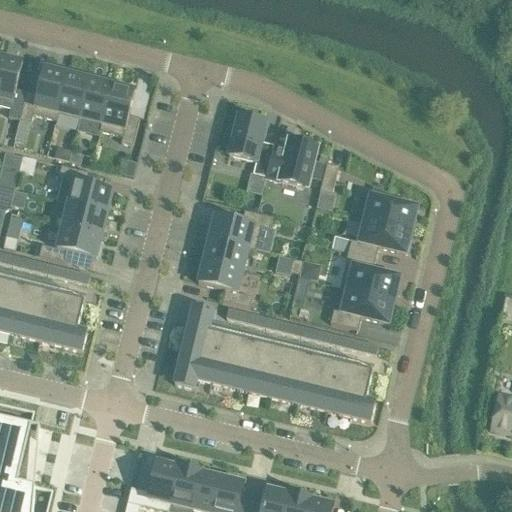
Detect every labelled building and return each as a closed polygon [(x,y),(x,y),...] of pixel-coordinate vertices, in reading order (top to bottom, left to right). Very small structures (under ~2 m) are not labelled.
[(0,108),(11,111),(9,120),(20,123),(27,95),(16,93),(23,66),(0,60),(0,108)] [(57,123),(58,116),(68,77),(45,71),(38,98),(27,95),(20,123),(31,126),(33,117),(57,123)] [(68,77),(58,116),(80,122),(90,82),(68,77)] [(80,122),(101,127),(111,88),(90,82),(80,122)] [(123,140),(122,146),(133,148),(140,121),(129,118),(135,94),(111,88),(101,127),(100,134),(123,140)] [(253,177),(266,180),(272,156),(260,153),(267,126),(239,120),(229,159),(256,166),(253,177)] [(266,180),(266,182),(308,192),(311,180),(323,183),(327,167),(315,164),(318,151),(316,150),(317,147),(303,143),(302,147),(289,144),(286,155),(273,152),(272,156),(266,180)] [(58,151),(55,161),(68,164),(70,154),(58,151)] [(70,154),(68,164),(81,167),(83,157),(70,154)] [(19,171),(22,159),(5,155),(2,166),(19,171)] [(338,169),(327,167),(323,183),(320,194),(332,197),(338,169)] [(89,176),(61,169),(59,180),(74,184),(68,207),(107,216),(113,194),(86,187),(89,176)] [(402,203),(374,190),(372,199),(370,199),(365,223),(411,234),(417,211),(401,207),(402,203)] [(14,194),(2,191),(0,198),(0,213),(5,215),(10,212),(11,208),(14,194)] [(14,194),(11,208),(20,211),(24,197),(14,194)] [(320,194),(316,210),(331,214),(335,198),(332,197),(320,194)] [(107,216),(68,207),(63,229),(102,239),(107,216)] [(242,225),(215,218),(209,241),(256,253),(261,230),(269,232),(272,221),(245,214),(242,225)] [(408,258),(411,243),(409,243),(411,234),(365,223),(359,245),(334,239),(331,251),(348,255),(376,262),(378,250),(408,258)] [(57,252),(42,248),(39,260),(66,266),(69,255),(96,262),(102,239),(63,229),(57,252)] [(18,243),(6,240),(3,251),(15,254),(18,243)] [(256,253),(209,241),(204,264),(243,274),(249,252),(256,254),(256,253)] [(348,255),(339,290),(394,304),(399,281),(373,274),(376,262),(348,255)] [(15,260),(3,257),(0,266),(13,269),(15,260)] [(28,263),(15,260),(13,269),(25,272),(28,263)] [(303,265),(293,262),(290,275),(300,277),(303,265)] [(40,266),(28,263),(25,272),(38,275),(40,266)] [(243,274),(204,264),(198,287),(225,293),(222,305),(250,312),(253,300),(238,296),(243,274)] [(304,264),(300,280),(311,283),(315,267),(304,264)] [(53,269),(40,266),(38,275),(50,278),(53,269)] [(65,272),(53,269),(50,278),(63,281),(65,272)] [(77,276),(65,272),(63,281),(75,284),(77,276)] [(90,279),(77,276),(75,284),(88,287),(90,279)] [(22,288),(0,282),(0,334),(10,337),(22,288)] [(51,296),(22,288),(10,337),(39,344),(51,296)] [(347,293),(342,315),(334,313),(330,326),(358,333),(361,320),(390,328),(394,313),(392,313),(394,304),(339,290),(339,291),(347,293)] [(85,304),(51,296),(39,344),(82,355),(87,336),(77,333),(85,304)] [(213,314),(194,309),(189,329),(208,334),(213,314)] [(241,316),(229,312),(226,321),(239,324),(241,316)] [(253,319),(241,316),(239,324),(251,327),(253,319)] [(266,322),(253,319),(251,327),(264,331),(266,322)] [(278,325),(266,322),(264,331),(276,334),(278,325)] [(291,328),(278,325),(276,334),(289,337),(291,328)] [(303,331),(291,328),(289,337),(301,340),(303,331)] [(208,334),(189,329),(175,388),(194,393),(196,383),(211,387),(222,338),(208,334)] [(316,334),(303,331),(301,340),(314,343),(316,334)] [(328,337),(316,334),(314,343),(326,346),(328,337)] [(341,340),(328,337),(326,346),(338,349),(341,340)] [(252,345),(222,338),(211,387),(240,394),(252,345)] [(353,343),(341,340),(338,349),(351,352),(353,343)] [(365,346),(353,343),(351,352),(363,355),(365,346)] [(281,352),(252,345),(240,394),(269,401),(281,352)] [(378,349),(365,346),(363,355),(376,358),(378,349)] [(310,359),(281,352),(269,401),(298,408),(310,359)] [(339,366),(310,359),(298,408),(327,415),(339,366)] [(373,374),(339,366),(327,415),(370,426),(375,406),(365,404),(373,374)] [(511,401),(500,398),(492,431),(495,432),(497,435),(504,437),(507,435),(511,436),(511,401)] [(0,511),(32,511),(35,486),(17,482),(18,478),(31,426),(31,425),(0,417),(0,511)] [(131,490),(128,505),(156,511),(169,511),(180,470),(179,470),(179,471),(163,467),(158,466),(151,495),(131,490)] [(180,470),(169,511),(191,511),(201,475),(180,470)] [(213,511),(221,481),(201,476),(201,475),(191,511),(213,511)] [(221,481),(213,511),(250,511),(252,505),(240,502),(244,487),(221,481)] [(252,505),(250,511),(286,511),(290,497),(289,497),(289,498),(268,493),(264,508),(252,505)] [(308,511),(311,502),(290,497),(286,511),(308,511)] [(332,511),(333,508),(312,503),(312,502),(311,502),(308,511),(332,511)]
